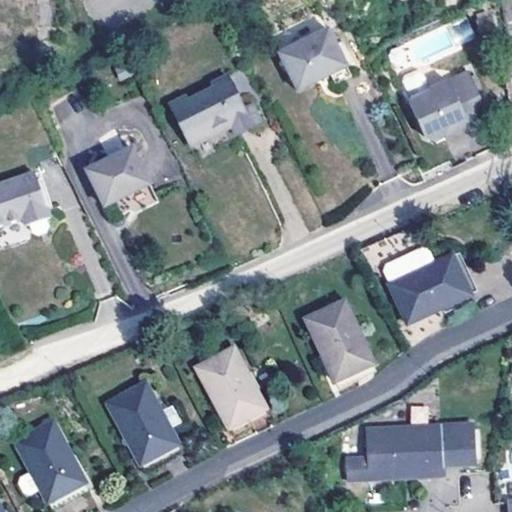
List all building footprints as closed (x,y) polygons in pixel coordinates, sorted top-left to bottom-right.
[(317,18),(286,29),(290,39),(320,28),(317,18)] [(345,80),(323,33),(273,57),(291,95),(325,79),(329,88),(345,80)] [(465,80),(425,97),(418,80),(413,78),(401,83),(399,88),(408,108),(405,110),(419,144),(429,148),(440,143),(442,134),(449,131),(452,138),(484,124),(465,80)] [(241,114),(225,80),(209,88),(211,92),(187,104),(185,100),(167,108),(186,149),(228,129),(234,141),(259,129),(249,109),(241,114)] [(452,138),(449,131),(442,134),(440,143),(452,138)] [(150,190),(132,152),(86,174),(103,211),(150,190)] [(44,189),(38,171),(27,175),(33,193),(38,191),(44,189)] [(33,193),(27,175),(0,183),(0,225),(20,219),(23,227),(27,225),(30,233),(35,236),(43,234),(46,228),(43,220),(47,219),(38,191),(33,193)] [(385,267),(395,285),(439,262),(432,249),(426,246),(385,267)] [(455,255),(395,285),(413,322),(474,292),(455,255)] [(376,365),(345,304),(308,322),(339,383),(376,365)] [(271,419),(241,356),(203,373),(233,437),(271,419)] [(183,451),(153,387),(115,406),(145,470),(183,451)] [(87,487),(58,425),(19,443),(49,505),(87,487)] [(364,464),(364,460),(351,460),(351,480),(445,476),(445,460),(476,459),(475,428),(370,432),(371,459),(371,463),(364,464)] [(25,496),(38,490),(29,473),(16,479),(25,496)]
